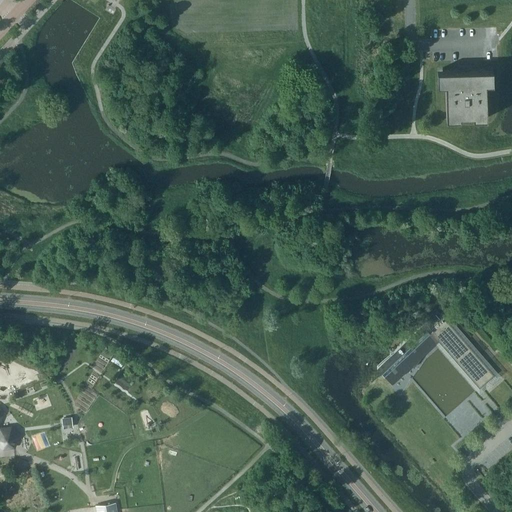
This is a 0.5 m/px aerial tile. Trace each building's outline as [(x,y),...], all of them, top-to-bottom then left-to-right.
[(485,83),(493,83),(493,69),(437,71),(437,85),(445,85),(446,119),(460,119),(460,116),(472,116),(472,119),(487,118),(485,83)] [(389,353),(376,364),(381,370),(379,371),(381,374),(382,374),(384,373),(391,381),(410,365),(413,367),(422,355),(435,343),(438,340),(479,388),(494,374),(485,363),(479,357),(457,332),(442,314),(435,307),(421,319),(423,323),(390,352),(389,353)] [(0,444),(2,448),(13,446),(18,436),(11,427),(0,428),(0,417),(1,415),(0,412),(0,444)] [(60,417),(61,428),(71,427),(70,416),(60,417)] [(95,505),(96,511),(116,511),(115,502),(95,505)]
